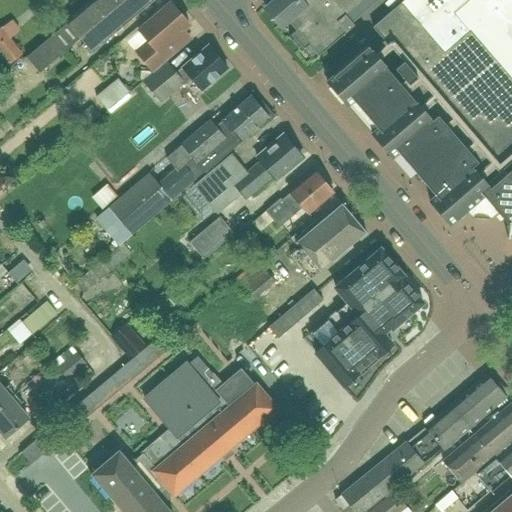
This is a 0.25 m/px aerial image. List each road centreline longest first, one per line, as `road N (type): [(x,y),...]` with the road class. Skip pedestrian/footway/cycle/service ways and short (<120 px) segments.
road 1 (tertiary): [(482,311),(214,1)]
road 2 (residential): [(0,456),(109,367),(116,345),(0,210)]
road 3 (unclassified): [(280,511),(329,472),(389,386),(482,311)]
